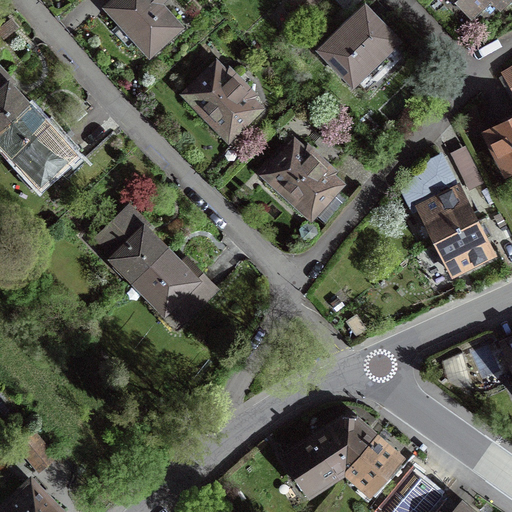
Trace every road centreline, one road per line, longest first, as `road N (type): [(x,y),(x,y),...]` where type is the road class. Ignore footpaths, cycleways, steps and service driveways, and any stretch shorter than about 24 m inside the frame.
road 1 (residential): [(295,294),(24,0)]
road 2 (residential): [(295,294),(386,176),(479,75)]
road 3 (residential): [(511,477),(370,368)]
road 4 (residential): [(370,368),(511,303)]
road 5 (residential): [(239,433),(243,382),(295,294)]
road 6 (residential): [(239,433),(370,368)]
